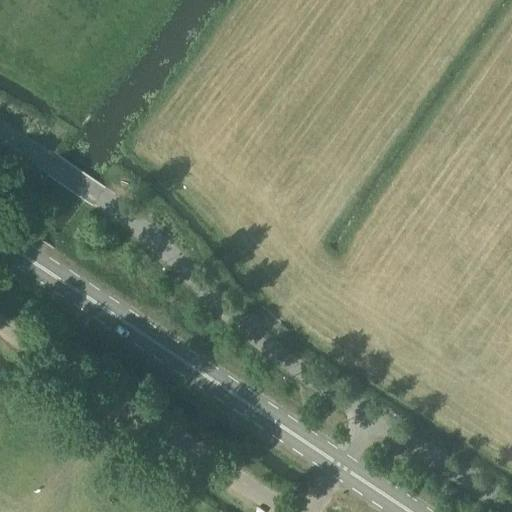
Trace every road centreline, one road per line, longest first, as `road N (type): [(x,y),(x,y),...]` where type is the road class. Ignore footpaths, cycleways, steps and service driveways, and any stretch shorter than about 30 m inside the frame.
road 1 (unclassified): [(0,130),(99,194),(209,286),(266,346),(373,418)]
road 2 (secondary): [(340,467),(0,233)]
road 3 (unclassified): [(0,318),(282,511)]
road 4 (unclassified): [(373,418),(511,510)]
